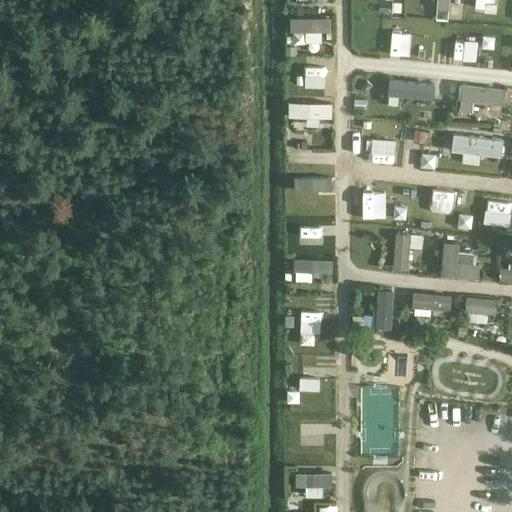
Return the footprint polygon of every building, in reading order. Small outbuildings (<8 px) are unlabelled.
[(437,0),(437,16),(451,16),(451,0),(437,0)] [(483,17),(483,0),(467,0),(467,17),(483,17)] [(291,29),(332,29),(332,15),(291,15),(291,29)] [(431,35),(431,21),(399,21),(399,34),(431,35)] [(324,41),(323,30),(307,30),(308,41),(324,41)] [(479,60),(493,60),(494,32),(480,31),(479,60)] [(462,55),(463,36),(443,35),(442,55),(462,55)] [(307,64),(306,86),(327,87),(328,65),(307,64)] [(391,76),(389,92),(434,99),(437,83),(391,76)] [(474,110),(475,102),(507,102),(507,85),(461,84),(461,109),(474,110)] [(314,116),(334,116),(334,101),(290,100),(290,115),(314,115),(314,116)] [(389,137),(390,120),(354,120),(354,136),(389,137)] [(410,139),(427,141),(428,129),(411,128),(410,139)] [(503,156),(506,138),(454,131),(451,149),(464,151),(462,161),(480,163),(481,152),(503,156)] [(292,139),(293,159),(310,159),(309,139),(292,139)] [(422,152),(422,167),(438,167),(438,152),(422,152)] [(292,196),(333,196),(334,175),(292,175),(292,196)] [(357,201),(356,216),(395,217),(395,202),(357,201)] [(295,216),(297,244),(314,243),(314,231),(333,231),(332,214),(295,216)] [(423,246),(423,233),(396,232),(395,268),(410,268),(411,246),(423,246)] [(480,276),(481,260),(459,260),(459,240),(443,240),(442,275),(480,276)] [(295,280),(314,280),(314,270),(334,270),(335,256),(295,256),(295,280)] [(511,264),(501,263),(500,279),(511,280),(511,264)] [(377,328),(394,328),(395,288),(378,288),(377,328)] [(413,308),(452,309),(453,292),(413,292),(413,308)] [(488,322),(488,311),(499,311),(499,296),(472,295),(471,321),(488,322)] [(302,309),(302,332),(322,332),(323,309),(302,309)] [(303,387),(323,387),(323,367),(303,368),(303,387)] [(360,408),(383,409),(383,418),(397,418),(398,393),(360,392),(360,408)] [(293,417),(292,430),(334,430),(334,417),(293,417)] [(396,462),(397,446),(363,445),(363,462),(396,462)] [(324,497),(325,485),(333,486),(333,472),(297,472),(297,486),(307,486),(307,497),(324,497)]
